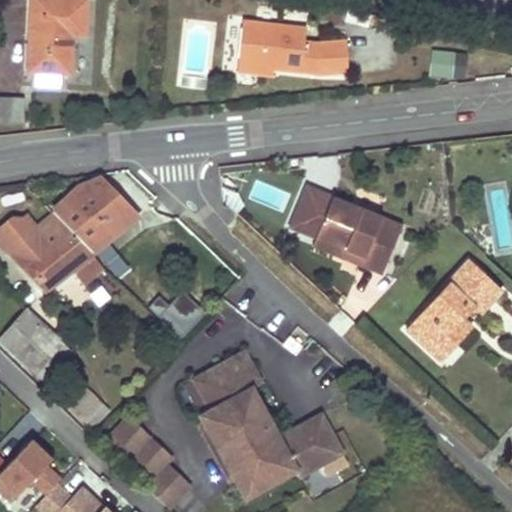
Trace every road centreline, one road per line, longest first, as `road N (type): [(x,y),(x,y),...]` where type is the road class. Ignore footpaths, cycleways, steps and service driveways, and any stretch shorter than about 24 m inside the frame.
road 1 (residential): [(511,501),(278,290),(191,200),(172,162)]
road 2 (tertiary): [(511,106),(169,144)]
road 3 (tertiary): [(169,144),(0,162)]
